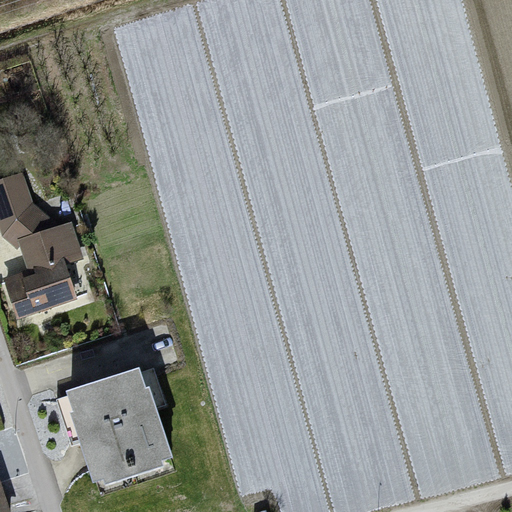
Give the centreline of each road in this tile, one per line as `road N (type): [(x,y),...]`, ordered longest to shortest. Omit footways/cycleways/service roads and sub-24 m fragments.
road 1 (track): [(0,56),(180,0)]
road 2 (residential): [(51,511),(0,358)]
